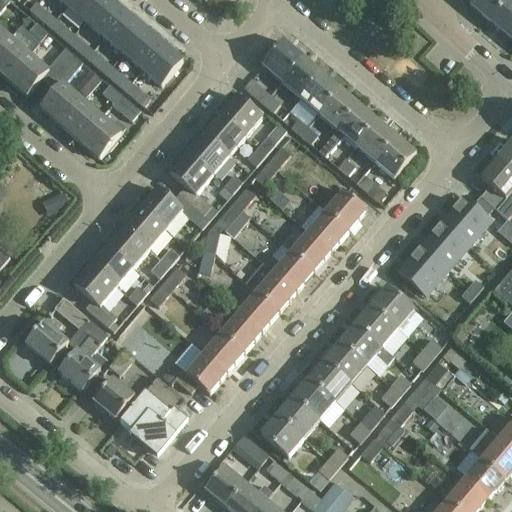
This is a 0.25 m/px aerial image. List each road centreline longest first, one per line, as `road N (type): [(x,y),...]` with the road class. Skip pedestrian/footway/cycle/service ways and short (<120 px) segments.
road 1 (residential): [(157,511),(453,166)]
road 2 (residential): [(453,166),(271,7)]
road 3 (residential): [(106,201),(225,61)]
road 4 (residential): [(138,511),(0,393)]
road 5 (residential): [(0,326),(106,201)]
road 6 (residential): [(106,201),(0,110)]
